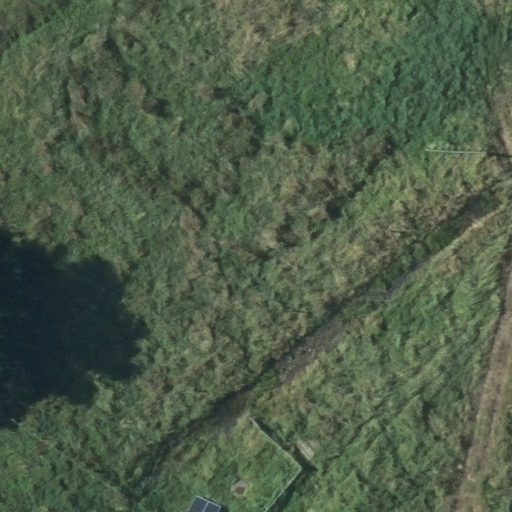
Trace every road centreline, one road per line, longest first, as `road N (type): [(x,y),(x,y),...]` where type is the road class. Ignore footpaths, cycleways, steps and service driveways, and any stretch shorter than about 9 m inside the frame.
road 1 (track): [(380,0),(488,99),(511,154)]
road 2 (track): [(511,314),(469,511)]
